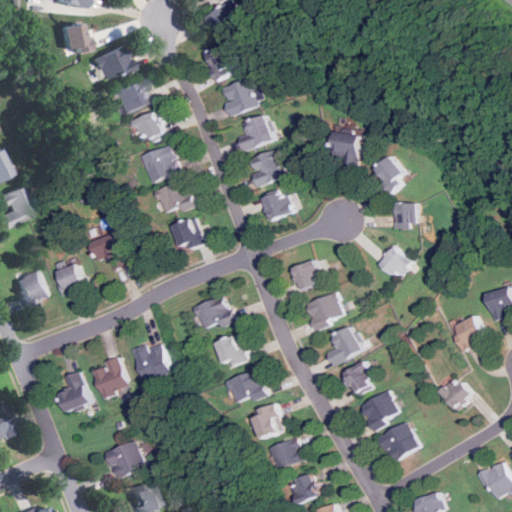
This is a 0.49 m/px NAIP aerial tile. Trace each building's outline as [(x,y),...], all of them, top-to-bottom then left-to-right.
[(56,0),(86,8),(88,0),(56,0)] [(249,18),(236,0),(232,0),(210,15),(224,35),(249,18)] [(81,22),(61,27),(67,48),(76,46),(77,52),(88,49),(81,22)] [(221,80),(243,69),(230,43),(208,54),(221,80)] [(95,57),(105,80),(135,68),(125,44),(95,57)] [(268,101),(256,75),(225,89),(237,115),(268,101)] [(113,89),(125,116),(155,103),(143,76),(113,89)] [(138,120),(148,144),(171,135),(161,110),(138,120)] [(272,114),(246,122),(250,134),(243,136),(247,150),(280,140),(272,114)] [(367,135),(340,131),(336,156),(347,157),(345,165),(363,167),(367,135)] [(155,181),(186,171),(177,144),(146,154),(155,181)] [(0,179),(10,175),(0,148),(0,179)] [(291,176),(283,148),(252,157),(261,185),(291,176)] [(400,193),(411,182),(409,180),(416,174),(397,154),(379,172),(400,193)] [(168,215),(199,203),(189,178),(159,190),(168,215)] [(0,216),(5,228),(37,214),(24,183),(0,193),(0,211),(1,214),(0,214),(0,216)] [(278,220),(302,210),(292,186),(268,196),(278,220)] [(400,227),(427,227),(427,202),(400,202),(400,227)] [(198,247),(213,243),(209,230),(204,232),(200,217),(179,222),(185,246),(197,243),(198,247)] [(114,258),(117,269),(130,266),(122,234),(99,240),(104,260),(114,258)] [(403,278),(419,262),(402,246),(387,261),(403,278)] [(299,268),(307,288),(329,280),(321,259),(299,268)] [(71,293),(92,284),(83,263),(61,273),(71,293)] [(53,296),(41,268),(15,279),(28,307),(53,296)] [(511,288),(493,293),(498,321),(511,317),(511,288)] [(349,317),(339,291),(310,303),(320,328),(349,317)] [(199,307),(210,331),(241,318),(230,293),(199,307)] [(495,335),(482,314),(457,330),(469,351),(495,335)] [(338,334),(344,346),(332,351),(338,364),(369,349),(357,325),(338,334)] [(240,366),(255,360),(243,333),(221,342),(231,364),(238,360),(240,366)] [(163,338),(136,350),(149,381),(176,370),(163,338)] [(97,367),(106,398),(134,389),(124,359),(97,367)] [(361,393),(383,383),(372,359),(350,369),(361,393)] [(274,391),(262,367),(233,380),(244,405),(274,391)] [(74,389),(66,392),(73,410),(96,401),(85,370),(69,376),(74,389)] [(445,390),(462,408),(480,391),(463,373),(445,390)] [(378,429),(406,415),(394,390),(365,404),(378,429)] [(0,437),(16,430),(3,402),(0,403),(0,437)] [(267,438),(290,430),(281,402),(258,410),(267,438)] [(399,461),(426,444),(411,420),(384,436),(399,461)] [(280,469),(309,459),(302,437),(273,446),(280,469)] [(111,451),(122,477),(150,466),(140,439),(111,451)] [(484,471),(498,498),(511,491),(511,465),(509,459),(484,471)] [(327,494),(318,472),(294,482),(302,503),(327,494)] [(156,511),(154,506),(160,504),(153,483),(131,490),(138,511),(156,511)] [(448,511),(443,491),(423,497),(426,511),(448,511)] [(343,511),(340,503),(325,508),(325,511),(343,511)]
